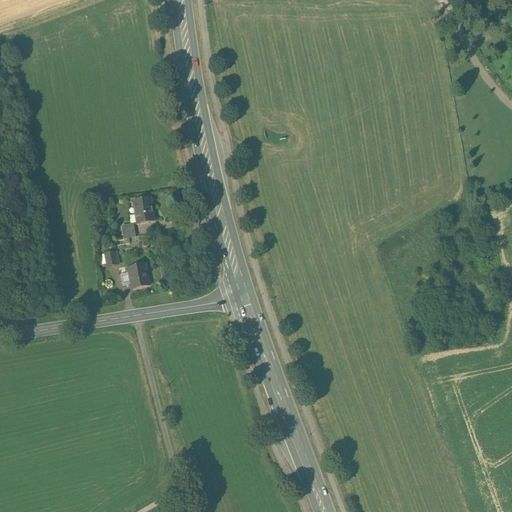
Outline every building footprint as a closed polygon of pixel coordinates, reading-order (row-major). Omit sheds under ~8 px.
[(151,199),(134,202),(137,224),(154,222),(151,199)] [(133,224),(122,226),(124,239),(135,237),(133,224)] [(114,253),(104,255),(107,267),(117,265),(114,253)] [(145,265),(128,269),(130,280),(132,289),(149,286),(145,265)] [(128,269),(122,270),(124,281),(130,280),(128,269)]
